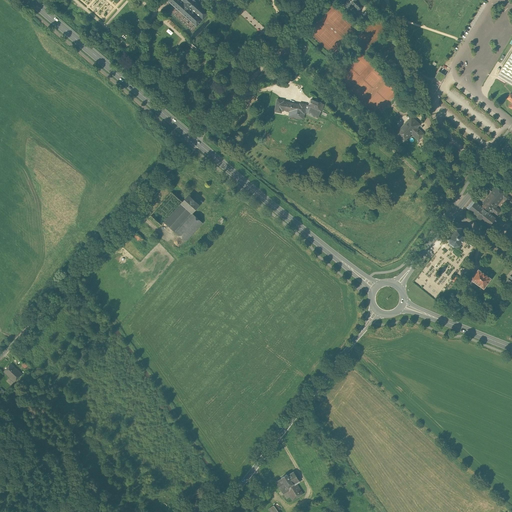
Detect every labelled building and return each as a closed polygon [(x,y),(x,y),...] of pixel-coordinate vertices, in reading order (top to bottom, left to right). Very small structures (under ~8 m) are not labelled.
[(193,24),(196,26),(196,27),(197,27),(199,24),(200,23),(201,21),(202,21),(209,13),(197,3),(197,2),(194,0),(166,0),(169,2),(169,3),(171,4),(171,5),(172,5),(174,7),(176,9),(177,9),(179,11),(183,14),(183,15),(185,17),(186,17),(188,19),(188,20),(190,21),(190,22),(191,22),(193,24)] [(345,0),(344,2),(343,1),(341,3),(348,9),(351,5),(358,11),(362,8),(355,1),(356,0),(345,0)] [(331,53),(334,55),(342,46),(342,45),(344,43),(347,37),(351,33),(354,34),(359,28),(343,13),(345,15),(334,4),(330,8),(328,12),(325,15),(323,19),(321,22),(323,24),(321,28),(319,30),(315,38),(321,43),(319,42),(331,53)] [(361,18),(360,17),(353,10),(349,15),(357,23),(361,18)] [(129,35),(124,31),(120,36),(125,40),(129,35)] [(511,53),(501,71),(511,77),(511,53)] [(442,66),(440,71),(448,75),(450,71),(442,66)] [(438,71),(434,78),(441,82),(445,75),(438,71)] [(511,85),(511,77),(501,71),(498,76),(511,85)] [(431,83),(425,93),(430,96),(436,86),(431,83)] [(304,111),(306,113),(307,114),(316,117),(318,118),(318,116),(319,116),(323,104),(311,99),(308,106),(305,105),(304,111)] [(281,109),(282,109),(285,110),(286,103),(282,102),(283,101),(277,100),(275,111),(280,112),(281,109)] [(299,105),(286,103),(285,110),(290,111),(289,116),(303,118),(304,111),(305,105),(300,104),(300,105),(299,105)] [(329,122),(332,115),(321,111),(318,118),(329,122)] [(411,116),(394,134),(404,143),(406,140),(406,141),(409,138),(409,137),(410,137),(408,136),(411,133),(418,140),(424,134),(417,127),(419,124),(411,116)] [(468,210),(472,213),(476,216),(476,217),(477,217),(480,220),(481,220),(488,226),(495,218),(489,213),(491,210),(497,215),(501,211),(496,207),(506,195),(496,186),(500,181),(501,180),(493,174),(493,173),(492,174),(488,180),(487,180),(483,185),(491,192),(482,203),(483,204),(481,207),(475,202),(468,210)] [(171,192),(150,215),(161,225),(164,222),(181,204),(182,202),(171,192)] [(182,202),(181,204),(191,213),(192,213),(199,205),(188,195),(182,202)] [(191,213),(181,204),(164,222),(185,242),(203,223),(192,213),(191,213)] [(453,246),(458,246),(466,237),(465,231),(460,228),(455,228),(448,237),(449,243),(453,246)] [(151,245),(135,232),(131,236),(147,250),(151,245)] [(490,279),(489,278),(478,270),(475,274),(474,274),(472,276),(473,277),(471,279),(472,280),(469,284),(472,287),(475,283),(483,288),(490,279)] [(455,282),(459,285),(460,282),(457,279),(458,277),(456,275),(452,280),(455,282)] [(22,375),(11,364),(3,373),(14,383),(22,375)] [(29,371),(28,372),(32,375),(35,372),(27,366),(26,368),(29,371)] [(293,472),(287,475),(287,474),(281,477),(282,478),(276,482),(281,491),(283,494),(287,492),(292,501),(303,494),(296,484),(299,482),(299,481),(293,472)]
